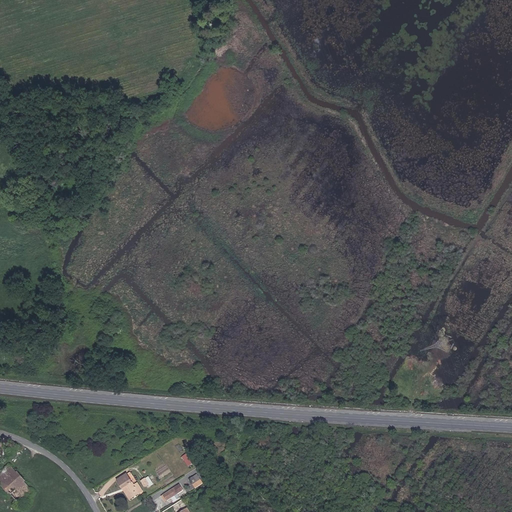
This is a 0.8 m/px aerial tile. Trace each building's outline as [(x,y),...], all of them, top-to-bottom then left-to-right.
[(187,454),(183,456),(187,466),(191,464),(187,454)] [(9,464),(0,471),(0,481),(3,485),(2,486),(11,496),(12,495),(19,504),(33,491),(26,483),(27,482),(18,472),(17,473),(9,464)] [(139,490),(141,493),(144,490),(139,482),(135,484),(128,473),(118,480),(123,487),(125,486),(131,495),(139,490)] [(198,474),(190,479),(194,484),(202,479),(198,474)] [(140,480),(145,487),(153,482),(149,475),(140,480)] [(185,490),(181,484),(164,494),(168,500),(185,490)] [(131,499),(141,493),(139,490),(131,495),(125,486),(123,487),(131,499)]
